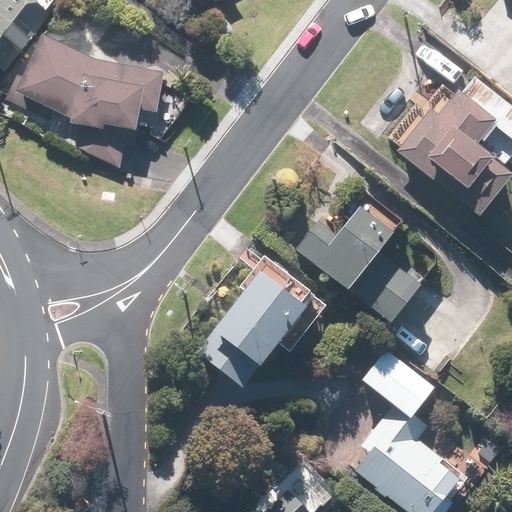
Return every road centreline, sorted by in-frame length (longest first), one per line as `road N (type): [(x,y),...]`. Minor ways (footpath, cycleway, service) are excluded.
road 1 (residential): [(127,282),(353,0)]
road 2 (residential): [(127,282),(123,511)]
road 3 (residential): [(20,323),(25,379),(0,468)]
road 4 (residential): [(127,282),(94,314),(60,328),(20,323)]
road 5 (residential): [(20,323),(55,288),(127,282)]
